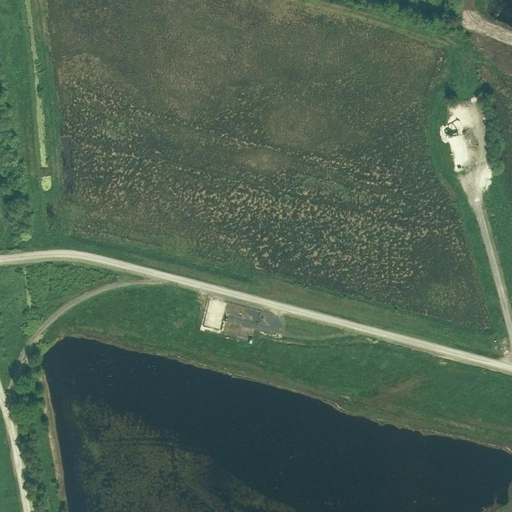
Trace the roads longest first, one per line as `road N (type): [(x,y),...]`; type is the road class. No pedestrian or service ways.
road 1 (track): [(0,259),(62,254),(130,265),(511,368)]
road 2 (track): [(173,277),(77,301),(25,350),(7,418),(24,511)]
road 3 (track): [(511,329),(467,140)]
road 4 (track): [(358,327),(307,338),(235,319)]
